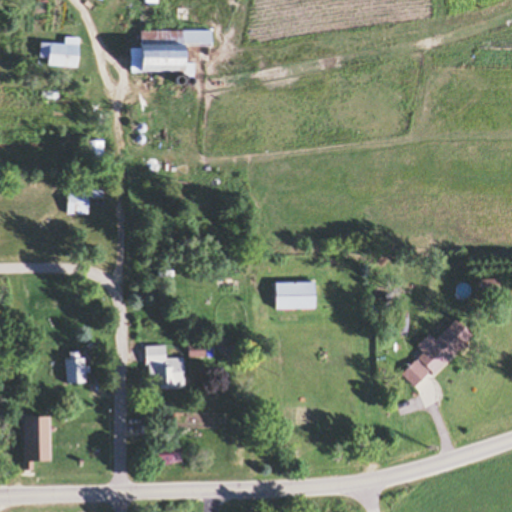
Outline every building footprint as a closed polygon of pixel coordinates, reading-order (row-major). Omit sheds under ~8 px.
[(126,30),(126,73),(188,73),(188,64),(179,64),(180,43),(209,43),(209,31),(126,30)] [(76,44),(36,43),(36,65),(76,66),(76,44)] [(99,140),(79,140),(79,161),(99,161),(99,140)] [(63,214),(84,214),(84,199),(99,199),(99,190),(63,190),(63,214)] [(269,283),(269,309),(309,309),(309,283),(269,283)] [(396,374),(410,387),(425,372),(428,375),(467,335),(450,318),(396,374)] [(160,357),(160,346),(151,346),(151,388),(179,388),(178,357),(160,357)] [(199,346),(191,346),(184,346),(184,355),(199,356),(199,346)] [(60,358),(60,383),(82,383),(82,358),(60,358)] [(44,417),(18,417),(18,461),(44,461),(44,417)] [(179,445),(150,445),(150,464),(179,464),(179,445)]
